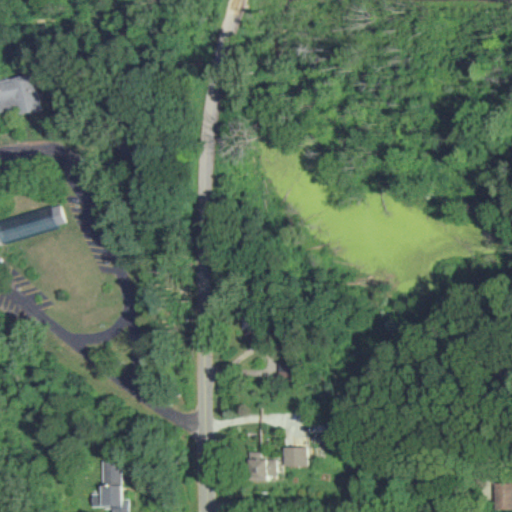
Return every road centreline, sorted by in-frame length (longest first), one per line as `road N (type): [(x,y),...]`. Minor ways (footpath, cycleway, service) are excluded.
road 1 (residential): [(198,420),(139,384),(114,240),(68,150),(40,139),(0,145),(7,287),(139,384)]
road 2 (residential): [(201,511),(202,127),(238,0)]
